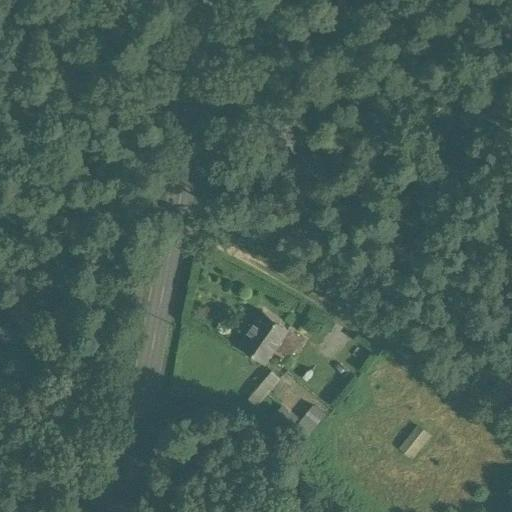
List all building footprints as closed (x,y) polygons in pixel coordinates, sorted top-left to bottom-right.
[(261,312),(238,345),(264,363),(272,351),(285,361),(294,349),(281,339),(287,330),(261,312)] [(273,371),(252,394),(258,399),(279,377),(273,371)] [(310,431),(293,419),(281,435),(298,447),(310,431)] [(334,428),(322,420),(302,452),(315,459),(334,428)] [(429,436),(418,427),(401,448),(412,457),(429,436)]
